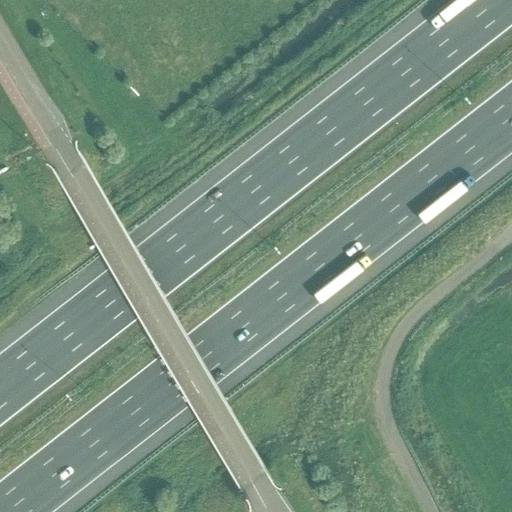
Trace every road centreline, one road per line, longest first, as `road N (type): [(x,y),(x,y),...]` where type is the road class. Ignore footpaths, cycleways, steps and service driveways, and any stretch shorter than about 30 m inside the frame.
road 1 (motorway): [(7,511),(511,116)]
road 2 (motorway): [(497,0),(0,389)]
road 3 (unclassified): [(277,511),(0,37)]
road 4 (unclassified): [(430,511),(388,426),(384,368),(416,311),(511,235)]
